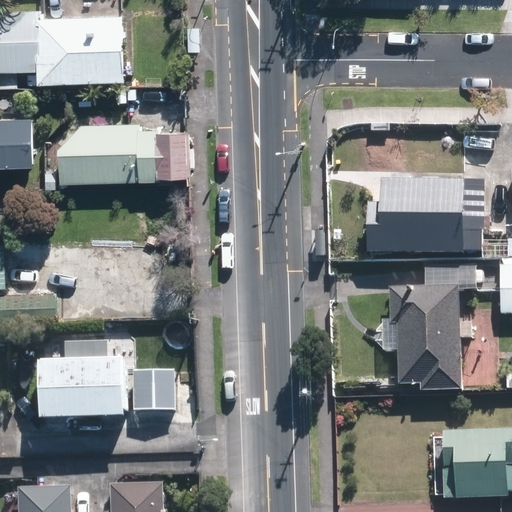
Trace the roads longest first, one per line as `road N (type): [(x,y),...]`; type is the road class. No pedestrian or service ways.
road 1 (primary): [(254,57),(269,511)]
road 2 (residential): [(511,60),(254,57)]
